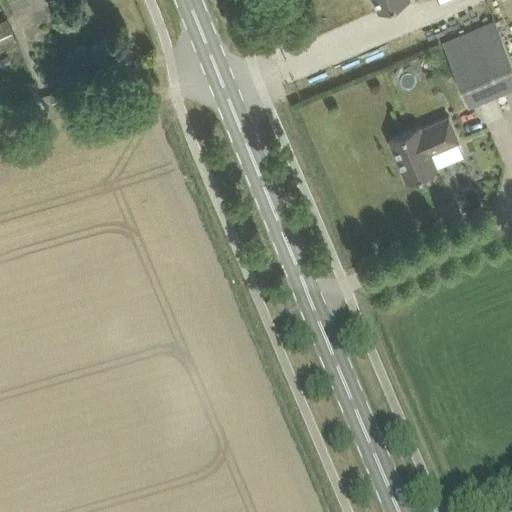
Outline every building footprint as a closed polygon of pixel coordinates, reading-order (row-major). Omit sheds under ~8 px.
[(0,49),(17,42),(6,17),(0,19),(0,49)] [(468,104),(511,85),(511,64),(494,21),(443,43),(468,104)] [(76,48),(89,81),(100,77),(99,73),(102,71),(103,72),(131,61),(119,33),(91,45),(92,46),(88,47),(86,44),(76,48)] [(0,58),(0,62),(2,67),(12,63),(9,55),(0,58)] [(82,83),(49,92),(53,107),(86,99),(82,83)] [(389,139),(406,180),(437,167),(431,153),(459,141),(449,116),(421,128),(420,126),(389,139)]
